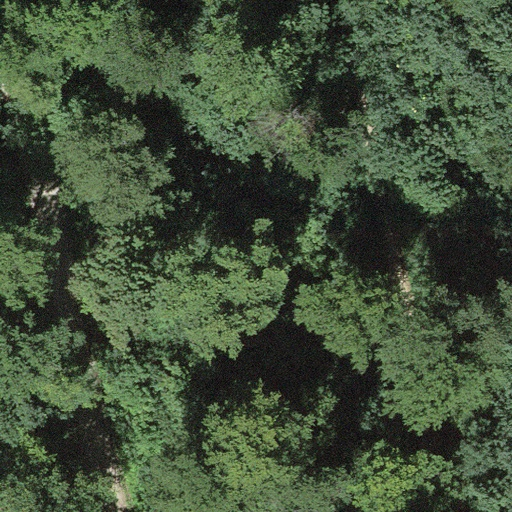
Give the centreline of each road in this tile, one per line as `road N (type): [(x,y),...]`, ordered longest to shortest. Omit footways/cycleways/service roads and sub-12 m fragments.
road 1 (track): [(457,511),(345,0)]
road 2 (track): [(0,60),(113,511)]
